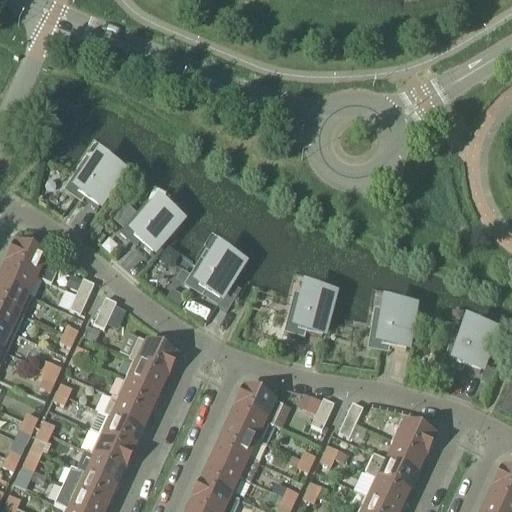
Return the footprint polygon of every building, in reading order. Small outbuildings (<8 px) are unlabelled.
[(97,212),(122,175),(101,161),(95,169),(85,162),(62,195),(80,208),(83,203),(97,212)] [(151,258),(180,224),(161,208),(155,215),(145,207),(118,238),(134,252),(138,247),(151,258)] [(86,238),(94,243),(98,237),(102,233),(94,228),(86,238)] [(16,247),(6,269),(39,284),(39,285),(49,290),(58,271),(56,267),(27,254),(28,252),(16,247)] [(218,305),(242,267),(220,254),(215,262),(204,255),(182,289),(200,301),(204,296),(218,305)] [(6,269),(0,280),(0,288),(30,303),(31,302),(26,300),(34,283),(39,285),(39,284),(6,269)] [(81,285),(73,282),(68,293),(76,297),(81,285)] [(82,312),(92,290),(82,285),(81,285),(76,297),(71,307),(82,312)] [(0,288),(0,311),(22,321),(30,303),(0,288)] [(320,341),(332,298),(307,292),(305,301),(292,298),(282,337),(303,343),(304,337),(320,341)] [(226,294),(216,311),(225,317),(235,300),(226,294)] [(182,304),(174,299),(171,304),(179,309),(182,304)] [(104,304),(92,330),(102,335),(115,309),(104,304)] [(404,355),(412,311),(387,306),(385,316),(372,313),(365,354),(387,358),(388,352),(404,355)] [(78,320),(82,312),(71,307),(68,315),(78,320)] [(0,311),(0,333),(13,340),(22,321),(0,311)] [(478,377),(493,334),(469,326),(466,335),(454,331),(440,370),(461,377),(463,371),(478,377)] [(66,330),(62,339),(73,344),(77,335),(66,330)] [(93,347),(98,336),(86,331),(81,342),(93,347)] [(0,333),(0,356),(5,358),(13,340),(0,333)] [(73,344),(62,339),(58,348),(69,353),(73,344)] [(137,343),(127,364),(165,381),(175,359),(163,354),(162,355),(137,343)] [(76,351),(72,361),(84,366),(85,364),(96,369),(99,362),(76,351)] [(84,366),(72,361),(69,369),(81,374),(84,366)] [(42,364),(38,373),(56,381),(60,373),(42,364)] [(131,367),(123,384),(157,400),(165,381),(127,364),(127,365),(131,367)] [(488,387),(493,374),(483,371),(479,384),(488,387)] [(52,390),(56,381),(38,373),(34,381),(52,390)] [(123,384),(115,403),(148,418),(157,400),(123,384)] [(60,388),(56,397),(67,402),(71,394),(60,388)] [(244,391),(234,413),(272,430),(281,410),(256,398),(257,397),(244,391)] [(63,411),(67,402),(56,397),(52,406),(63,411)] [(110,402),(102,419),(102,420),(139,437),(148,418),(115,403),(114,404),(110,402)] [(509,420),(511,412),(511,406),(503,402),(497,414),(509,420)] [(320,436),(332,410),(321,405),(310,431),(320,436)] [(351,436),(361,414),(350,409),(340,431),(351,436)] [(234,413),(226,431),(259,447),(267,429),(272,431),(272,430),(234,413)] [(98,439),(98,440),(131,455),(139,437),(102,420),(102,419),(97,416),(89,435),(98,439)] [(25,418),(22,427),(33,432),(37,424),(25,418)] [(399,425),(390,446),(423,461),(433,439),(421,433),(420,435),(399,425)] [(43,426),(39,434),(50,440),(54,431),(43,426)] [(29,440),(33,432),(22,427),(18,435),(29,440)] [(226,431),(217,450),(250,465),(251,464),(246,462),(254,445),(259,447),(226,431)] [(351,436),(340,431),(336,439),(347,444),(351,436)] [(50,440),(39,434),(34,443),(46,448),(50,440)] [(98,440),(89,458),(122,474),(131,455),(98,440)] [(386,466),(381,464),(415,479),(423,461),(390,446),(389,447),(394,449),(386,466)] [(217,450),(208,468),(242,484),(250,465),(217,450)] [(326,450),(322,459),(334,463),(337,455),(326,450)] [(8,455),(5,464),(16,469),(20,460),(8,455)] [(303,456),(299,465),(310,470),(314,461),(303,456)] [(84,457),(76,474),(76,475),(114,492),(122,474),(89,458),(89,459),(84,457)] [(330,472),(334,463),(322,459),(318,467),(330,472)] [(373,482),(373,483),(406,498),(415,479),(381,464),(372,459),(364,478),(373,482)] [(26,463),(22,471),(33,476),(37,468),(26,463)] [(16,469),(5,464),(1,472),(13,477),(16,469)] [(306,478),(310,470),(299,465),(295,473),(306,478)] [(208,468),(200,487),(229,500),(237,482),(241,484),(242,484),(208,468)] [(29,485),(33,476),(22,471),(17,480),(29,485)] [(70,471),(61,490),(105,511),(114,492),(76,475),(76,474),(70,471)] [(511,475),(502,471),(492,493),(511,502),(511,475)] [(373,483),(364,501),(387,511),(399,511),(406,498),(373,483)] [(200,487),(191,506),(205,511),(223,511),(229,500),(200,487)] [(309,487),(305,496),(317,501),(320,492),(309,487)] [(104,511),(105,511),(61,490),(53,508),(62,511),(104,511)] [(286,493),(282,501),(293,507),(297,498),(286,493)] [(511,511),(511,502),(492,493),(484,511),(483,511),(511,511)] [(313,509),(317,501),(305,496),(301,504),(313,509)] [(8,500),(4,509),(10,511),(16,511),(19,505),(8,500)] [(282,501),(277,511),(290,511),(293,507),(282,501)] [(387,511),(364,501),(359,511),(387,511)]
